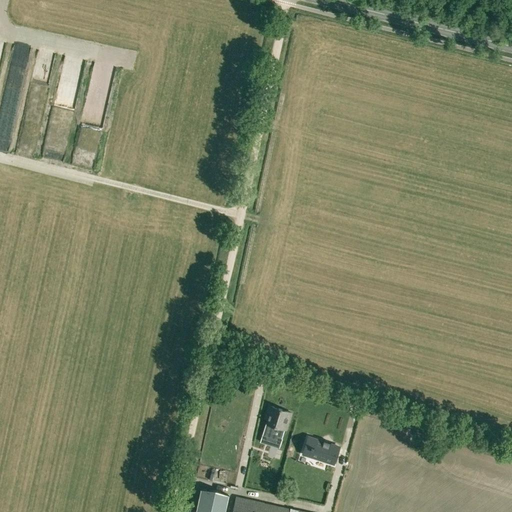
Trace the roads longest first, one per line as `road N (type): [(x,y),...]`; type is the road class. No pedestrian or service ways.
road 1 (track): [(285,2),(174,511)]
road 2 (track): [(511,451),(209,357)]
road 3 (primary): [(511,48),(320,0)]
